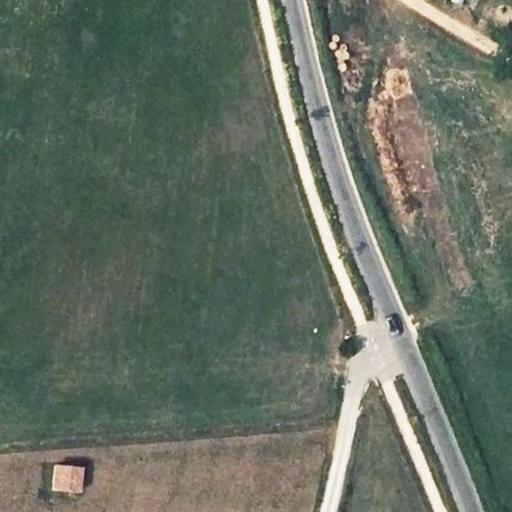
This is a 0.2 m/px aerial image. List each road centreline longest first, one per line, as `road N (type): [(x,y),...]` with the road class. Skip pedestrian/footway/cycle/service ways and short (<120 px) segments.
road 1 (unclassified): [(295,0),(320,116),(470,511)]
road 2 (track): [(401,339),(357,372),(328,511)]
